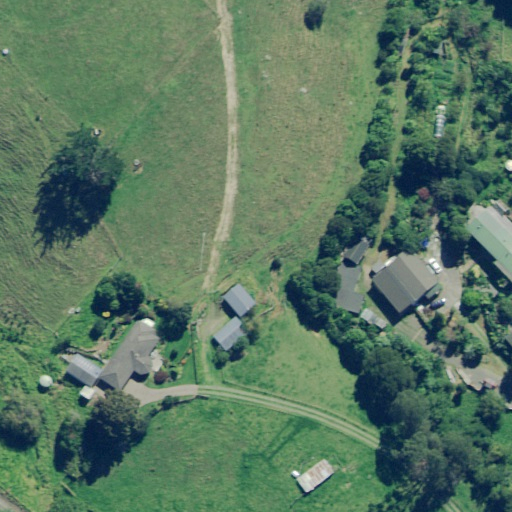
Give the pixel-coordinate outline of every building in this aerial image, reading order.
[(511,238),(486,213),(465,233),(498,265),(494,269),(511,286),(511,238)] [(357,268),(372,242),(356,233),(340,261),(343,263),(328,308),(358,318),(364,299),(353,295),(362,270),(357,268)] [(434,260),(426,250),(419,257),(426,266),(434,260)] [(411,299),(416,304),(424,297),(428,302),(442,290),(410,251),(387,271),(389,272),(376,283),(398,310),(411,299)] [(256,307),(239,286),(223,299),(239,319),(256,307)] [(248,335),(236,321),(213,339),(224,354),(248,335)] [(161,338),(137,323),(99,379),(120,393),(134,372),(145,380),(155,365),(147,359),(161,338)] [(102,373),(77,356),(65,373),(90,390),(102,373)] [(333,474),(323,461),(296,481),(306,495),(333,474)]
